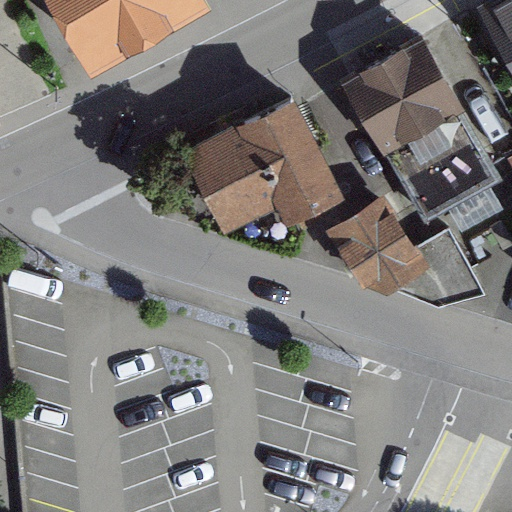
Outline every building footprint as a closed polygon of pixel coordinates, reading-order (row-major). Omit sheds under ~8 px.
[(193,0),(58,0),(87,57),(193,0)] [(511,0),(493,0),(511,34),(511,0)] [(420,23),(335,68),(423,215),(505,173),(420,23)] [(351,186),(302,89),(205,138),(245,216),(287,195),(296,213),(351,186)] [(386,182),(325,221),(364,279),(431,295),(479,269),(454,226),(423,241),(386,182)]
